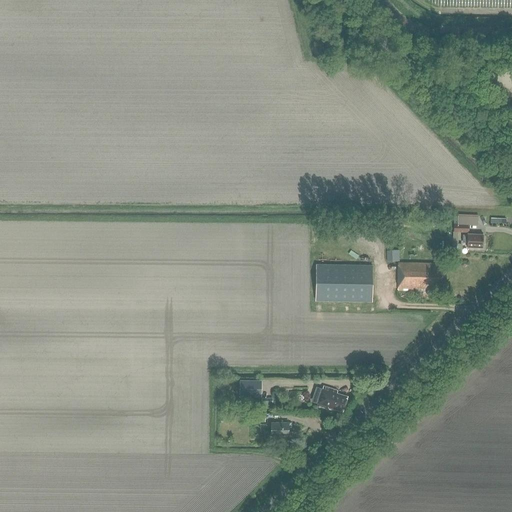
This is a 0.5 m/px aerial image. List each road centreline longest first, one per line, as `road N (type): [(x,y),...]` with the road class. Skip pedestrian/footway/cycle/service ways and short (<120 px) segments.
road 1 (tertiary): [(266,511),(511,272)]
road 2 (tertiary): [(511,174),(352,0)]
